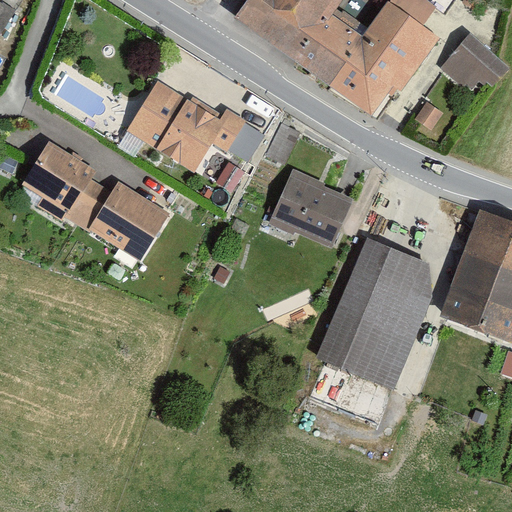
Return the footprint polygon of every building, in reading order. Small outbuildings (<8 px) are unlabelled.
[(337,0),(243,0),(233,14),(373,112),(387,91),(392,95),(398,87),(402,89),(441,34),(424,22),(392,0),(387,0),(364,32),(331,9),(337,0)] [(392,0),(424,22),(436,5),(428,0),(392,0)] [(496,52),(470,31),(439,67),(464,88),(467,84),(472,88),(480,79),(484,83),(488,79),(492,82),(494,84),(511,65),(496,52)] [(222,116),(158,78),(127,130),(195,170),(212,141),(228,150),(247,119),(227,107),(222,116)] [(417,118),(432,129),(445,111),(428,99),(416,117),(417,118)] [(301,131),(282,123),(267,155),(285,164),(301,131)] [(95,171),(49,141),(23,182),(69,212),(89,180),(95,171)] [(217,182),(233,191),(245,171),(229,161),(217,182)] [(326,182),(293,168),(271,221),(332,247),(354,196),(325,184),(326,182)] [(110,193),(89,180),(69,212),(89,225),(110,193)] [(168,213),(118,181),(110,193),(89,225),(140,257),(168,213)] [(511,218),(484,209),(446,318),(511,340),(511,218)] [(430,259),(367,235),(316,355),(394,387),(433,294),(430,259)]
